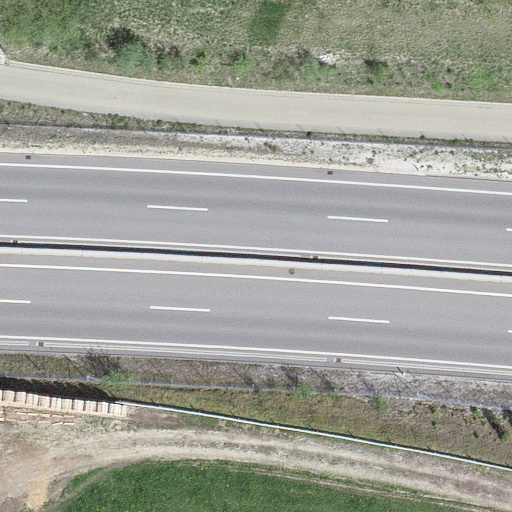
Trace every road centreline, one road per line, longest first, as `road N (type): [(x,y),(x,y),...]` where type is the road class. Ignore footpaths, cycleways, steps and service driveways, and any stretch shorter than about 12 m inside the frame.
road 1 (track): [(0,472),(144,440),(403,469),(511,494)]
road 2 (motorway): [(0,302),(511,331)]
road 3 (motorway): [(511,228),(0,201)]
